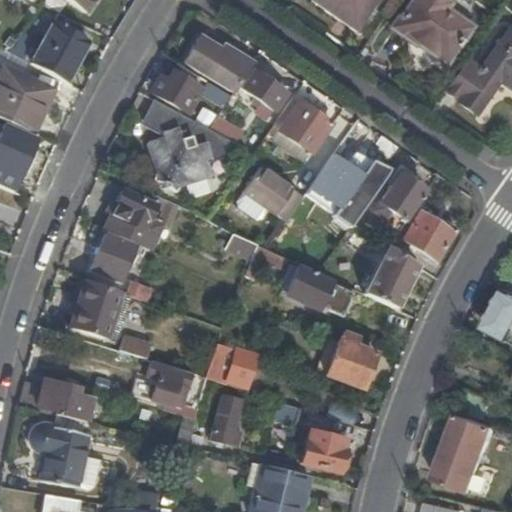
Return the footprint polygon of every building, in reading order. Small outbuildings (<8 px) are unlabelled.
[(65,0),(85,14),(94,0),(65,0)] [(371,9),(377,0),(314,0),(312,4),(359,36),(375,11),(371,9)] [(389,0),(377,0),(371,9),(375,11),(380,15),(389,0)] [(444,0),(414,0),(394,30),(409,41),(407,44),(407,46),(407,48),(407,51),(409,53),(450,82),(491,21),(479,12),(474,20),(444,0)] [(41,47),(21,35),(9,53),(65,83),(87,41),(54,23),(41,47)] [(248,71),(253,65),(224,48),(221,54),(197,40),(183,65),(232,94),(248,71)] [(4,70),(0,77),(0,120),(34,136),(53,93),(4,70)] [(284,94),(252,71),(240,89),(253,99),(250,103),(256,107),(259,103),(271,111),(284,94)] [(201,90),(172,72),(166,82),(159,78),(149,93),(186,115),(201,90)] [(276,132),(310,156),(331,126),(297,102),(276,132)] [(237,142),(243,129),(216,116),(210,129),(237,142)] [(0,187),(13,193),(37,141),(4,126),(0,135),(0,187)] [(242,174),(254,156),(237,147),(227,164),(242,174)] [(302,196),(347,227),(385,172),(355,151),(346,164),(331,154),(302,196)] [(285,224),(302,199),(258,170),(242,195),(285,224)] [(401,222),(422,192),(398,176),(377,205),(401,222)] [(123,192),(103,231),(149,252),(162,227),(149,221),(155,207),(123,192)] [(178,209),(167,205),(163,213),(163,214),(173,219),(178,209)] [(169,228),(173,219),(163,214),(158,223),(169,228)] [(435,263),(455,232),(439,221),(436,226),(419,215),(401,241),(435,263)] [(258,247),(233,235),(226,250),(251,261),(258,247)] [(120,284),(132,255),(134,250),(135,248),(105,236),(90,273),(120,284)] [(258,247),(251,261),(249,265),(258,269),(266,251),(258,247)] [(394,311),(415,267),(386,248),(362,295),(394,311)] [(318,312),(331,285),(297,269),(284,296),(318,312)] [(127,297),(82,281),(68,330),(115,343),(127,297)] [(127,297),(147,304),(152,293),(144,290),(144,289),(132,284),(127,297)] [(511,343),(511,294),(504,290),(483,328),(511,343)] [(352,347),(356,338),(344,333),(340,343),(338,341),(325,378),(359,391),(373,355),(352,347)] [(124,337),(119,353),(145,361),(150,345),(124,337)] [(254,358),(217,346),(213,359),(206,380),(215,382),(216,379),(225,382),(244,388),(254,358)] [(162,412),(181,418),(194,421),(197,410),(180,406),(189,375),(151,363),(146,378),(156,381),(154,386),(136,381),(131,397),(163,407),(162,412)] [(55,413),(54,416),(85,423),(91,401),(66,394),(67,388),(43,381),(36,408),(55,413)] [(227,446),(240,402),(222,397),(221,398),(213,396),(208,414),(216,416),(215,421),(206,419),(201,437),(210,440),(210,441),(227,446)] [(465,399),(460,413),(486,423),(491,408),(465,399)] [(274,401),(269,420),(293,427),(299,409),(274,401)] [(493,478),(477,471),(492,430),(458,417),(442,458),(433,482),(484,501),(493,478)] [(174,445),(187,448),(188,442),(190,435),(194,422),(181,418),(174,445)] [(511,443),(511,431),(499,427),(496,438),(511,443)] [(77,489),(86,438),(46,431),(42,431),(39,432),(36,433),(33,436),(31,440),(31,444),(31,448),(32,452),(35,455),(39,457),(42,459),(38,482),(77,489)] [(337,475),(343,452),(340,451),(342,442),(307,432),(299,465),(337,475)] [(190,435),(188,442),(194,444),(196,437),(190,435)] [(212,459),(208,474),(234,479),(237,464),(212,459)] [(299,511),(308,479),(259,467),(247,511),(299,511)] [(155,510),(157,495),(137,492),(135,508),(155,510)] [(80,511),(82,502),(45,496),(41,511),(80,511)]
